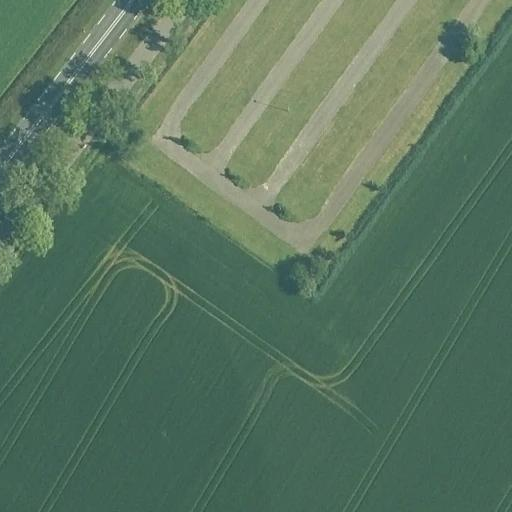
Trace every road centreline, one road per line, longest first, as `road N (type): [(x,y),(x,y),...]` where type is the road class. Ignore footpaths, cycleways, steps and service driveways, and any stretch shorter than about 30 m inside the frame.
road 1 (unclassified): [(0,232),(174,0)]
road 2 (primary): [(0,170),(131,0)]
